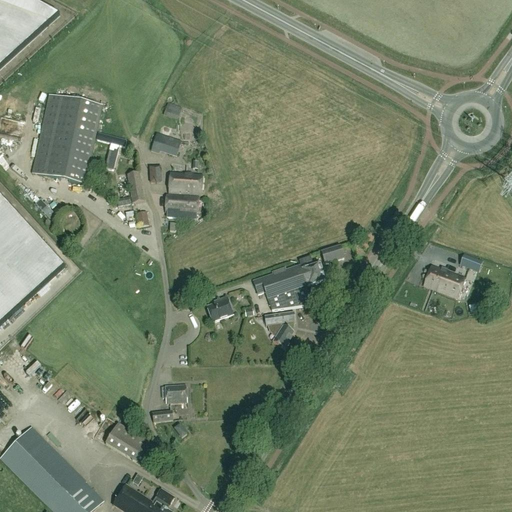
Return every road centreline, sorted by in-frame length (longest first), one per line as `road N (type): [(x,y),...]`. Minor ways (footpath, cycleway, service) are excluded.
road 1 (tertiary): [(222,511),(421,199)]
road 2 (unclassified): [(213,511),(148,424),(162,352)]
road 3 (secondary): [(387,78),(241,0)]
